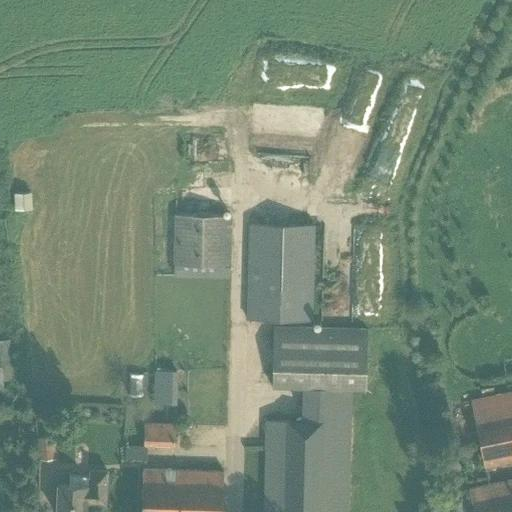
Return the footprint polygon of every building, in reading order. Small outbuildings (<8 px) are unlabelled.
[(157,161),(156,186),(197,188),(198,163),(157,161)] [(13,211),(30,210),(29,191),(12,192),(13,211)] [(173,215),(172,264),(188,265),(188,275),(192,275),(229,276),(230,216),(173,215)] [(245,318),(311,319),(313,225),(246,223),(245,318)] [(266,422),(264,505),(263,511),(347,511),(352,388),(364,388),(366,330),(274,327),(272,386),(303,388),(302,423),(266,422)] [(175,404),(176,371),(154,371),(153,404),(175,404)] [(511,392),(468,402),(483,468),(511,461),(511,392)] [(126,446),(125,459),(147,460),(148,446),(174,447),(175,423),(144,423),(144,446),(126,446)] [(105,504),(106,484),(106,475),(106,470),(89,469),(89,476),(69,475),(68,487),(57,486),(57,497),(55,511),(85,511),(86,503),(105,504)] [(141,474),(141,505),(141,511),(221,511),(221,473),(141,474)] [(511,511),(511,479),(468,489),(472,511),(511,511)]
